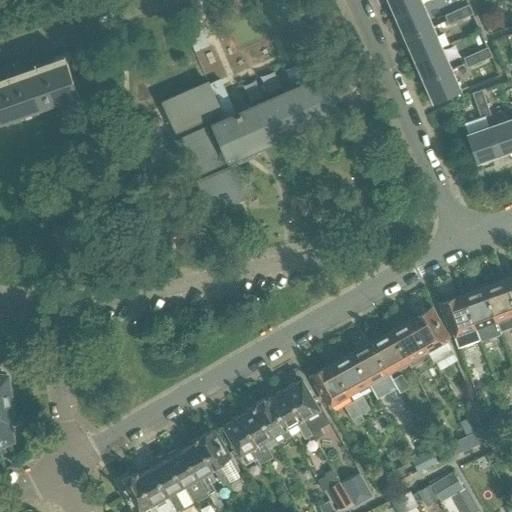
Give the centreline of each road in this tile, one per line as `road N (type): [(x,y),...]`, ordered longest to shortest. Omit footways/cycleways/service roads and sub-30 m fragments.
road 1 (residential): [(67,469),(391,281)]
road 2 (residential): [(391,281),(357,250),(67,304),(42,316)]
road 3 (residential): [(465,243),(357,0)]
road 4 (residential): [(67,469),(42,316)]
road 5 (residential): [(0,47),(129,0)]
